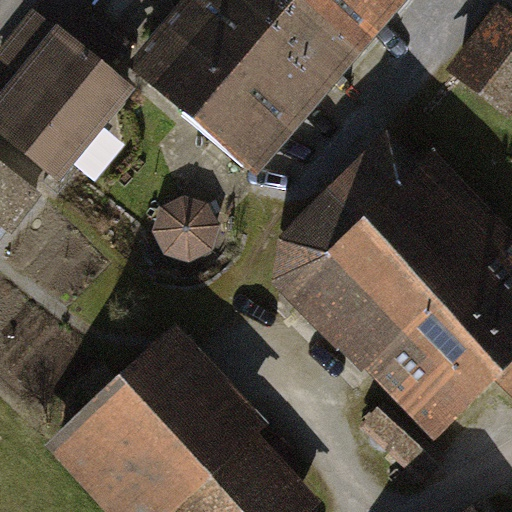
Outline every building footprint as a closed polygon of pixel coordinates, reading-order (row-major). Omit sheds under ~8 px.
[(183,0),(180,3),(127,63),(251,173),(405,0),(183,0)] [(511,16),(498,7),(451,73),(511,116),(511,16)] [(34,8),(0,49),(0,59),(17,74),(0,94),(0,135),(56,181),(132,89),(106,67),(78,44),(71,38),(34,8)] [(91,14),(71,38),(78,44),(106,67),(127,42),(91,14)] [(412,165),(379,130),(278,239),(272,286),(357,373),(362,369),(432,441),(492,383),(511,402),(511,227),(432,146),(412,165)] [(46,192),(0,158),(0,225),(13,236),(46,192)] [(172,194),(164,252),(215,259),(224,202),(172,194)] [(176,324),(45,443),(108,511),(307,511),(316,504),(256,439),(269,427),(176,324)] [(384,402),(362,425),(424,482),(446,460),(384,402)] [(479,511),(473,503),(458,511),(479,511)]
